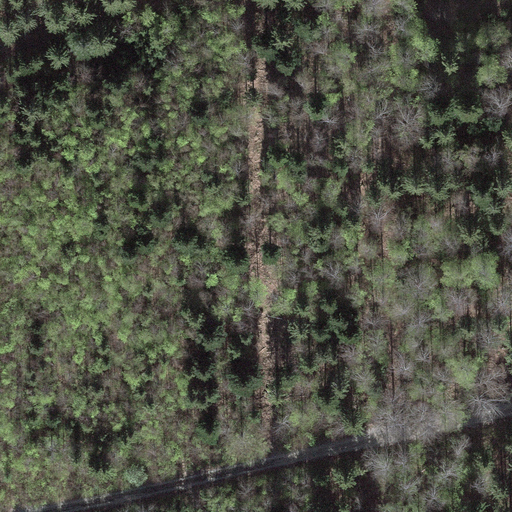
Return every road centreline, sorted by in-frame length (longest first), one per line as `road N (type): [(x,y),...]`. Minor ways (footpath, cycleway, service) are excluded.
road 1 (track): [(35,511),(511,409)]
road 2 (track): [(129,0),(0,56)]
